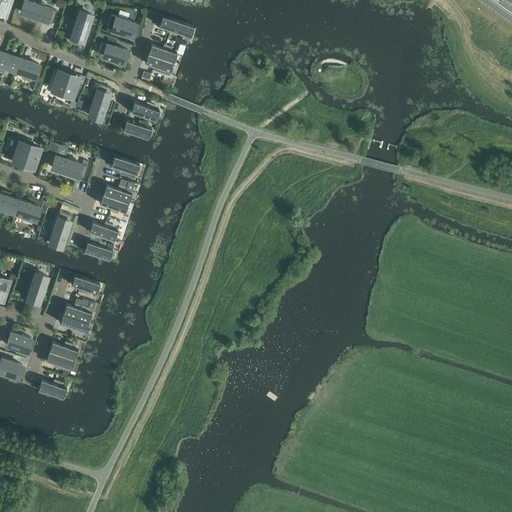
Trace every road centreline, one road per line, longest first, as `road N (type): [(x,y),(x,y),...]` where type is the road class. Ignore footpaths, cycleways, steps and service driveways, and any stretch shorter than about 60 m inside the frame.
road 1 (unknown): [(0,466),(64,492),(107,495),(183,343),(232,202),(280,150),(347,167),(355,157)]
road 2 (residential): [(0,27),(129,80)]
